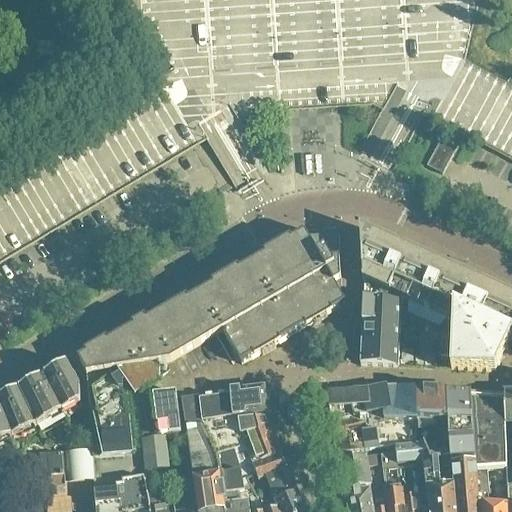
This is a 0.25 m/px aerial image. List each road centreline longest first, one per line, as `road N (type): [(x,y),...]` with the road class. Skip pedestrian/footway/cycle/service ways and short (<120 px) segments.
road 1 (residential): [(511,272),(380,207),(313,205),(246,230),(0,371)]
road 2 (residential): [(327,511),(297,384)]
